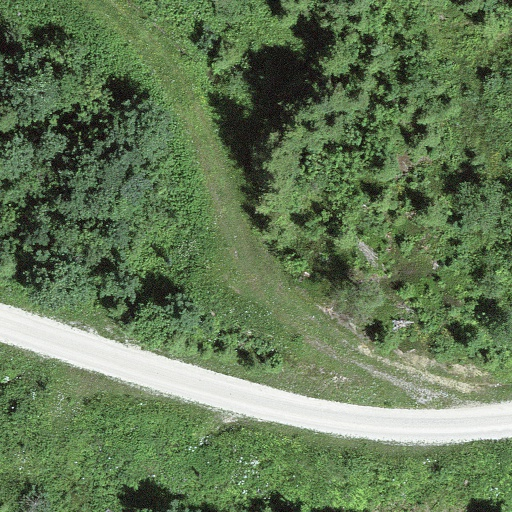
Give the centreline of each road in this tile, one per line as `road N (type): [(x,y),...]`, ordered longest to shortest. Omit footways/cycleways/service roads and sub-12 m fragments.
road 1 (track): [(511,425),(368,359),(268,286),(245,258),(168,71),(138,34),(89,0)]
road 2 (track): [(0,327),(276,412),(430,428),(511,425)]
